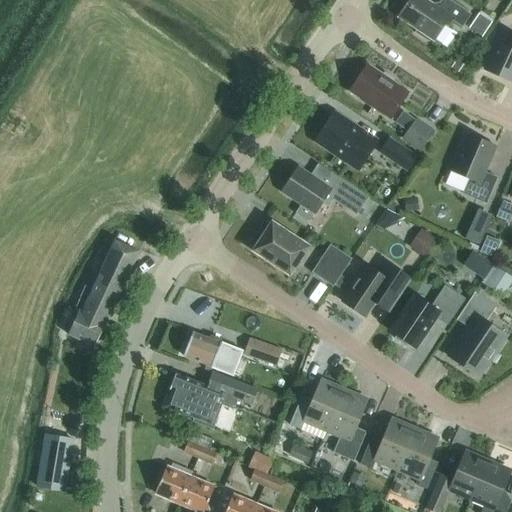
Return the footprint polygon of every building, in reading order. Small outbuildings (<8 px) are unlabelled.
[(424,0),(410,0),(399,17),(418,29),(416,33),(429,41),(431,38),(434,40),(444,25),(449,28),(453,21),(462,28),(471,15),(449,0),(442,0),(438,6),(434,7),(424,0)] [(482,37),(492,21),(479,13),(469,29),(482,37)] [(511,35),(502,31),(485,70),(511,82),(511,35)] [(349,91),(391,119),(408,93),(367,65),(362,72),(359,70),(351,82),(354,84),(349,91)] [(334,114),(316,140),(358,169),(376,142),(334,114)] [(420,151),(433,133),(415,121),(402,139),(420,151)] [(498,179),(485,173),(496,147),(466,134),(451,171),(470,179),(463,195),(486,205),(498,179)] [(382,151),(409,169),(417,157),(390,139),(382,151)] [(298,169),(283,191),(315,212),(330,190),(298,169)] [(343,182),(337,190),(353,201),(348,210),(349,210),(357,216),(369,199),(343,182)] [(419,210),(417,197),(404,199),(406,212),(419,210)] [(511,213),(511,204),(503,201),(496,217),(509,222),(511,213)] [(480,210),(467,240),(483,248),(497,218),(480,210)] [(247,245),(290,273),(306,247),(264,219),(247,245)] [(423,256),(435,238),(421,229),(409,247),(423,256)] [(79,313),(69,335),(94,346),(138,252),(116,241),(93,290),(86,286),(74,311),(79,313)] [(334,286),(352,259),(330,245),(312,272),(334,286)] [(483,279),(493,265),(473,251),(463,265),(483,279)] [(354,284),(342,301),(366,317),(382,293),(395,302),(410,279),(388,264),(380,275),(364,265),(352,283),(354,284)] [(510,276),(496,267),(484,285),(498,294),(510,276)] [(436,317),(447,325),(465,299),(445,285),(431,306),(414,295),(390,331),(396,335),(394,338),(407,347),(409,344),(415,348),(436,317)] [(475,292),(457,319),(469,328),(450,357),(478,376),(505,335),(486,321),(496,306),(475,292)] [(193,332),(184,356),(212,367),(216,356),(237,364),(242,351),(221,343),(222,341),(221,339),(211,336),(209,337),(209,338),(193,332)] [(282,349),(250,337),(244,353),(277,365),(280,357),(282,349)] [(234,409),(238,399),(252,405),(258,390),(213,373),(208,387),(177,375),(171,390),(172,391),(165,407),(212,424),(219,404),(234,409)] [(305,421),(327,430),(344,391),(321,381),(310,408),(299,403),(290,425),(301,430),(305,421)] [(366,401),(344,391),(327,430),(349,439),(345,449),(357,454),(366,432),(355,427),(366,401)] [(398,469),(414,430),(391,421),(380,447),(369,442),(360,464),(372,469),(376,459),(398,469)] [(437,439),(414,430),(398,469),(420,478),(437,439)] [(37,487),(64,491),(68,467),(73,440),(46,435),(40,467),(37,487)] [(184,453),(198,459),(203,447),(188,441),(184,453)] [(289,455),(308,463),(316,447),(304,442),(302,446),(294,443),(289,455)] [(217,453),(203,447),(198,459),(212,465),(217,453)] [(256,451),(252,459),(250,464),(268,473),(271,466),(274,460),(266,456),(256,451)] [(466,452),(454,480),(442,475),(426,510),(430,511),(440,511),(449,490),(472,500),(488,461),(466,452)] [(510,471),(488,461),(472,500),(484,505),(481,511),(506,511),(511,501),(500,496),(510,471)] [(166,467),(155,493),(179,504),(190,477),(166,467)] [(435,472),(425,468),(417,486),(428,491),(435,472)] [(250,481),(264,487),(270,475),(255,469),(250,481)] [(284,481),(270,475),(264,487),(278,493),(284,481)] [(365,480),(353,475),(350,482),(362,487),(365,480)] [(190,477),(179,504),(199,511),(204,511),(214,487),(190,477)] [(232,495),(225,511),(253,511),(256,505),(232,495)] [(332,511),(337,501),(329,498),(324,510),(328,511),(332,511)]
